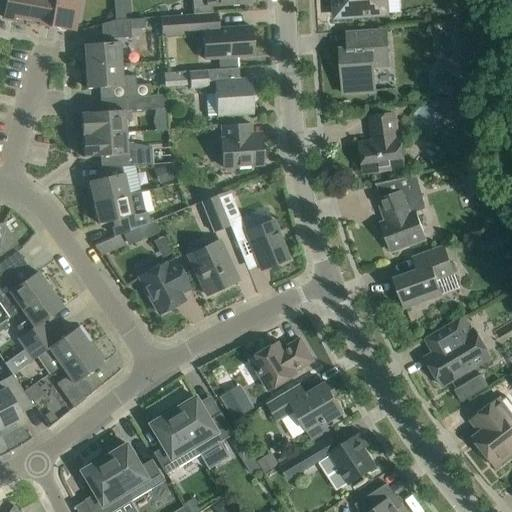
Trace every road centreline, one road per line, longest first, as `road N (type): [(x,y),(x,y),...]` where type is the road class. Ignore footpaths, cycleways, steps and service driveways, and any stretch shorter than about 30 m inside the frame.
road 1 (unclassified): [(330,284),(297,162),(284,0)]
road 2 (unclassified): [(473,511),(412,435),(330,284)]
road 3 (residential): [(156,368),(39,208),(8,186)]
road 4 (residential): [(156,368),(330,284)]
road 5 (residential): [(35,459),(156,368)]
road 6 (residential): [(8,186),(45,42)]
